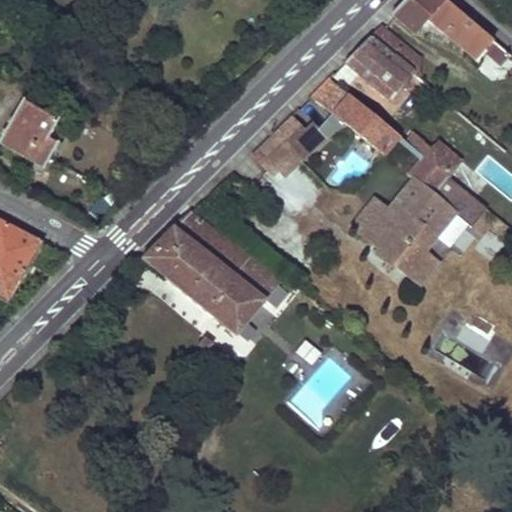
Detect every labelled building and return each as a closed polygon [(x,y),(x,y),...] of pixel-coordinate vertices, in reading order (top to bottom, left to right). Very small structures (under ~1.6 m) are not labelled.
[(20,0),(13,9),(26,20),(34,10),(28,5),(21,0),(20,0)] [(444,0),(404,0),(391,14),(415,34),(419,29),(445,0),(444,0)] [(496,61),(504,52),(492,41),(445,0),(419,29),(439,39),(445,33),(466,51),(464,54),(476,67),(487,54),(496,61)] [(369,38),(345,63),(390,100),(413,72),(418,76),(419,58),(405,46),(380,27),(369,38)] [(504,52),(496,61),(502,66),(510,56),(504,52)] [(310,97),(325,109),(325,103),(340,88),(329,79),(310,97)] [(340,88),(325,103),(325,109),(333,116),(344,125),(383,156),(398,137),(340,88)] [(56,123),(20,103),(0,138),(0,143),(37,164),(43,168),(55,146),(45,141),(56,123)] [(333,116),(319,129),(327,136),(344,125),(333,116)] [(289,118),(273,133),(287,147),(303,132),(289,118)] [(303,132),(287,147),(295,155),(301,162),(328,138),(327,136),(319,129),(312,122),(303,132)] [(274,176),(278,171),(295,155),(287,147),(273,133),(252,155),(272,175),(274,176)] [(295,155),(278,171),(285,178),(301,162),(295,155)] [(447,178),(421,156),(407,173),(414,179),(388,211),(382,218),(368,207),(352,227),(373,244),(379,249),(375,255),(389,266),(391,263),(418,285),(436,264),(422,253),(454,214),(432,196),(447,178)] [(40,173),(43,168),(37,164),(33,169),(40,173)] [(450,179),(436,196),(473,226),(487,209),(450,179)] [(228,193),(224,200),(231,205),(236,198),(228,193)] [(209,196),(202,203),(209,209),(215,202),(209,196)] [(374,200),(368,207),(382,218),(388,211),(374,200)] [(202,203),(199,206),(205,213),(209,209),(202,203)] [(189,212),(141,259),(236,337),(279,283),(191,214),(189,212)] [(217,215),(216,218),(220,222),(223,220),(225,217),(219,213),(217,215)] [(42,243),(0,221),(0,299),(8,303),(42,243)] [(379,249),(373,244),(365,254),(371,259),(375,255),(379,249)] [(197,345),(206,352),(213,343),(204,337),(197,345)] [(294,355),(312,369),(322,355),(304,342),(294,355)]
